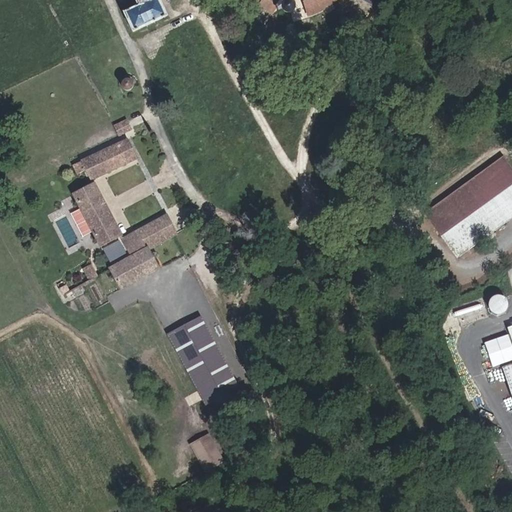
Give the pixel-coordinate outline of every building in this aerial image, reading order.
[(129,0),(134,10),(122,16),(132,37),(163,20),(154,1),(156,0),(129,0)] [(276,0),(256,0),(255,3),(254,4),(266,14),(270,10),(274,14),(277,12),(283,14),(287,13),(290,7),(288,1),(284,0),(280,0),(278,1),(276,0)] [(314,0),(294,0),(297,10),(314,0)] [(314,0),(297,10),(299,15),(321,0),(314,0)] [(123,88),(121,93),(124,99),(130,98),(132,97),(132,93),(131,89),(128,87),(125,87),(123,88)] [(138,164),(128,146),(76,173),(81,182),(84,180),(88,187),(91,186),(93,188),(138,164)] [(511,171),(502,156),(421,210),(452,256),(511,215),(511,171)] [(95,195),(77,204),(101,248),(118,239),(95,195)] [(167,220),(140,234),(150,252),(176,238),(167,220)] [(131,263),(150,252),(140,234),(122,244),(131,263)] [(150,252),(131,263),(114,272),(124,291),(161,272),(150,252)] [(86,287),(87,289),(98,311),(113,304),(100,279),(86,287)] [(67,286),(59,290),(64,298),(72,295),(67,286)] [(482,306),(505,315),(511,301),(487,292),(482,306)] [(219,316),(214,307),(205,312),(210,321),(219,316)] [(203,314),(168,329),(200,405),(235,390),(203,314)] [(232,339),(219,316),(210,321),(222,344),(232,339)] [(511,336),(507,338),(511,350),(511,372),(497,378),(511,418),(511,425),(509,428),(511,434),(511,336)]
